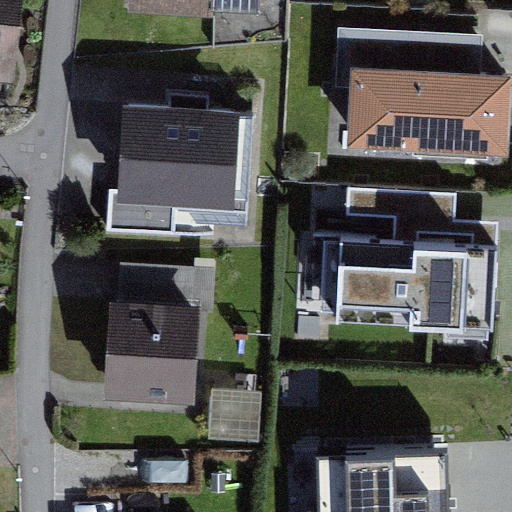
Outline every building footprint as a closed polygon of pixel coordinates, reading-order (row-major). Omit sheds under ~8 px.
[(25,0),(0,0),(0,77),(19,79),(25,0)] [(264,0),(160,0),(160,9),(263,15),(264,0)] [(511,76),(349,64),(344,145),(508,158),(511,84),(511,76)] [(227,125),(140,120),(135,205),(222,210),(227,125)] [(341,234),(335,318),(491,334),(498,223),(456,217),(456,191),(347,186),(346,218),(394,222),(394,235),(341,234)] [(215,308),(126,305),(122,405),(211,408),(215,308)] [(215,379),(212,430),(258,433),(261,382),(215,379)] [(426,511),(425,495),(395,495),(393,458),(347,459),(349,511),(426,511)]
